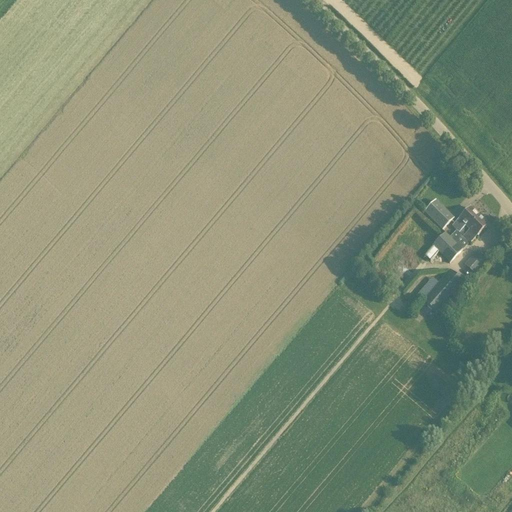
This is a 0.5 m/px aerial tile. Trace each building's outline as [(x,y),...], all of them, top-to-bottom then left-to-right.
[(489,223),(496,216),(483,201),(475,208),(489,223)] [(441,231),(454,220),(435,202),(423,214),(441,231)] [(440,256),(460,235),(478,217),(469,209),(451,227),(456,231),(449,238),(445,234),(432,247),(440,256)] [(478,217),(460,235),(440,256),(449,264),(462,251),(469,244),(487,226),(478,217)] [(474,276),(487,261),(477,252),(464,266),(474,276)] [(422,303),(436,314),(463,284),(449,272),(422,303)]
